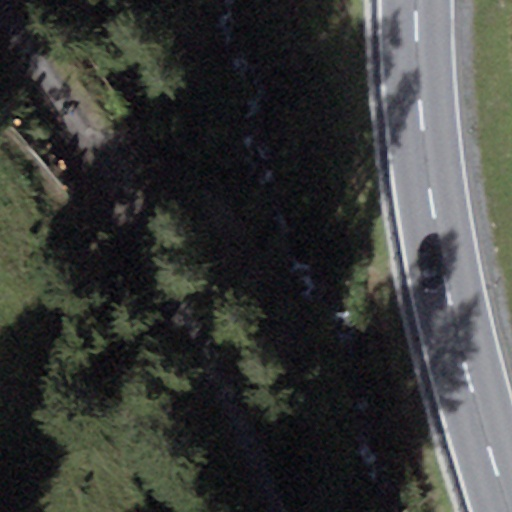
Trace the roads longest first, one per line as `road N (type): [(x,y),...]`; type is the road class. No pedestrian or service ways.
road 1 (track): [(3,0),(140,187),(289,511)]
road 2 (primary): [(509,511),(479,422),(436,235),(422,150),(416,0)]
